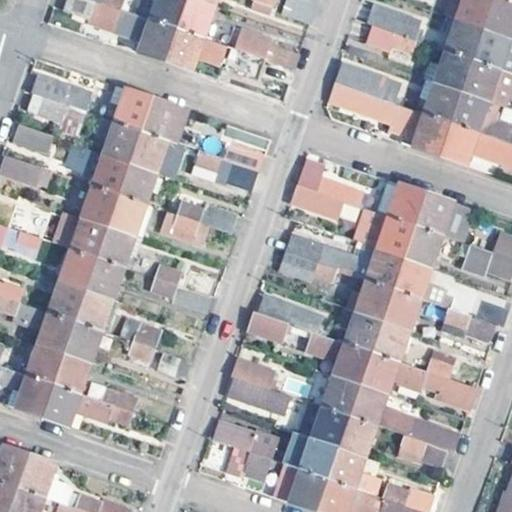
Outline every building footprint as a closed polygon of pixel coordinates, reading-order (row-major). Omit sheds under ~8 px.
[(138,52),(164,61),(175,28),(132,13),(119,9),(93,0),(63,0),(60,10),(87,19),(90,11),(102,15),(102,17),(114,21),(110,32),(141,43),(138,52)] [(93,0),(119,9),(121,0),(93,0)] [(145,0),(137,0),(132,13),(175,28),(185,0),(156,0),(155,3),(145,0)] [(193,0),(185,0),(175,28),(202,38),(213,7),(193,0)] [(274,0),(252,0),(250,9),(268,16),(274,0)] [(316,7),(294,0),(287,0),(282,15),(309,25),(316,7)] [(461,0),(450,0),(445,17),(455,20),(461,0)] [(481,29),(491,0),(461,0),(455,20),(481,29)] [(511,4),(498,0),(491,0),(481,29),(508,39),(511,26),(511,4)] [(364,24),(370,26),(414,41),(418,43),(420,36),(415,35),(417,28),(398,21),(400,15),(372,5),(364,24)] [(102,15),(90,11),(87,19),(86,24),(110,32),(114,21),(102,17),(102,15)] [(398,21),(417,28),(419,21),(400,15),(398,21)] [(455,20),(443,52),(470,61),(481,29),(455,20)] [(414,41),(370,26),(364,42),(387,51),(389,47),(409,54),(414,41)] [(175,28),(164,61),(190,71),(195,57),(219,65),(226,46),(202,38),(175,28)] [(270,39),(243,29),(239,38),(259,46),(255,56),(263,59),(269,44),(270,39)] [(511,40),(508,39),(481,29),(470,61),(497,70),(506,73),(511,75),(511,40)] [(239,38),(235,49),(255,56),(259,46),(239,38)] [(299,54),(269,44),(263,59),(294,70),(299,54)] [(409,54),(389,47),(387,51),(384,59),(405,66),(409,54)] [(459,92),(470,61),(443,52),(439,67),(427,63),(422,79),(424,80),(433,83),(459,92)] [(511,75),(506,73),(497,70),(470,61),(459,92),(498,106),(505,108),(511,88),(511,75)] [(338,66),(331,83),(397,106),(399,101),(393,99),(394,94),(395,92),(383,88),(384,83),(338,66)] [(39,76),(33,95),(83,112),(90,92),(39,76)] [(433,83),(424,80),(417,100),(426,103),(433,83)] [(397,106),(331,83),(326,101),(389,123),(387,130),(403,135),(405,128),(416,132),(411,147),(437,157),(440,149),(448,123),(422,114),(397,106)] [(396,87),(384,83),(383,88),(395,92),(396,87)] [(459,92),(433,83),(426,103),(422,114),(448,123),(459,92)] [(125,90),(116,87),(110,106),(119,109),(125,90)] [(119,109),(114,122),(140,131),(150,99),(125,90),(119,109)] [(498,106),(459,92),(448,123),(511,146),(511,132),(510,132),(511,128),(493,121),(498,106)] [(82,116),(83,112),(33,95),(27,110),(58,121),(60,118),(79,124),(82,116)] [(187,112),(150,99),(140,131),(176,144),(187,112)] [(79,124),(60,118),(58,121),(57,125),(76,132),(79,124)] [(140,131),(114,122),(101,118),(95,133),(108,138),(103,154),(128,163),(140,131)] [(440,149),(437,157),(464,166),(469,150),(511,165),(511,146),(448,123),(440,149)] [(52,136),(18,125),(11,142),(45,155),(52,136)] [(182,146),(176,144),(140,131),(128,163),(155,172),(172,178),(182,146)] [(226,143),(220,160),(258,173),(264,156),(226,143)] [(118,195),(128,163),(103,154),(76,145),(75,147),(72,146),(67,163),(89,171),(96,174),(92,186),(118,195)] [(215,172),(219,159),(200,152),(196,165),(215,172)] [(39,167),(5,156),(0,170),(0,173),(32,185),(39,167)] [(296,186),(344,203),(357,207),(360,197),(316,181),(320,169),(304,162),(296,186)] [(155,172),(128,163),(118,195),(144,204),(155,172)] [(52,172),(39,167),(32,185),(45,189),(52,172)] [(96,174),(89,171),(85,184),(92,186),(96,174)] [(387,218),(412,227),(423,194),(383,180),(377,200),(391,206),(387,218)] [(92,186),(81,217),(107,226),(118,195),(92,186)] [(344,203),(296,186),(290,204),(337,222),(344,203)] [(450,203),(423,194),(412,227),(439,236),(460,243),(471,211),(451,203),(450,203)] [(133,235),(144,204),(118,195),(107,226),(133,235)] [(391,206),(377,200),(373,213),(387,218),(391,206)] [(177,216),(205,225),(215,229),(229,233),(235,216),(203,206),(201,210),(182,203),(177,216)] [(412,227),(387,218),(373,213),(364,210),(354,242),(365,246),(401,258),(412,227)] [(70,250),(81,217),(64,212),(53,244),(70,250)] [(200,246),(205,225),(177,216),(166,212),(159,232),(200,246)] [(70,250),(95,259),(107,226),(81,217),(70,250)] [(215,229),(205,225),(200,246),(209,249),(215,229)] [(107,226),(95,259),(122,268),(127,254),(134,256),(141,238),(133,235),(107,226)] [(401,258),(428,267),(439,236),(412,227),(401,258)] [(20,233),(6,228),(0,247),(33,258),(35,250),(16,244),(20,233)] [(35,250),(38,239),(20,233),(16,244),(35,250)] [(511,237),(502,234),(494,255),(511,260),(511,237)] [(401,258),(365,246),(361,261),(294,237),(288,254),(340,272),(365,281),(390,290),(401,258)] [(511,260),(494,255),(461,243),(458,255),(467,258),(463,269),(483,277),(485,271),(511,279),(511,260)] [(95,259),(70,250),(59,281),(84,290),(95,259)] [(338,278),(340,272),(288,254),(281,271),(312,281),(314,276),(331,282),(333,276),(338,278)] [(390,290),(417,299),(439,307),(444,292),(446,293),(448,288),(433,283),(436,275),(426,272),(428,267),(401,258),(390,290)] [(122,268),(95,259),(84,290),(111,299),(122,268)] [(159,268),(155,280),(175,286),(179,275),(159,268)] [(24,283),(5,277),(1,286),(20,293),(24,283)] [(175,286),(155,280),(151,292),(169,299),(169,303),(202,315),(209,297),(175,286)] [(84,290),(59,281),(48,313),(73,322),(84,290)] [(350,292),(344,309),(380,321),(390,290),(365,281),(360,295),(350,292)] [(0,296),(22,304),(24,299),(20,298),(20,293),(1,286),(0,285),(0,296)] [(450,310),(476,320),(484,297),(456,287),(453,296),(446,293),(444,292),(439,307),(450,310)] [(100,331),(111,299),(84,290),(73,322),(100,331)] [(390,290),(380,321),(406,331),(417,299),(390,290)] [(22,304),(0,296),(0,310),(12,315),(11,319),(41,330),(37,344),(63,353),(73,322),(48,313),(22,304)] [(258,315),(287,325),(312,334),(316,322),(297,315),(299,309),(264,297),(258,315)] [(318,315),(299,309),(297,315),(316,322),(318,315)] [(379,322),(380,321),(344,309),(338,328),(347,332),(343,345),(369,354),(379,322)] [(498,327),(476,320),(450,310),(441,332),(463,339),(465,335),(492,344),(498,327)] [(287,325),(258,315),(255,314),(248,332),(281,344),(287,325)] [(117,337),(129,341),(163,353),(168,336),(159,333),(137,326),(135,319),(125,316),(117,337)] [(159,327),(135,319),(137,326),(159,333),(159,327)] [(406,331),(380,321),(379,322),(369,354),(396,363),(406,331)] [(63,353),(89,363),(100,331),(73,322),(63,353)] [(369,354),(343,345),(315,335),(309,353),(337,362),(332,376),(358,385),(369,354)] [(192,363),(163,353),(129,341),(126,349),(131,351),(130,356),(158,367),(157,370),(186,381),(192,363)] [(63,353),(37,344),(26,376),(52,385),(63,353)] [(436,349),(427,374),(446,381),(454,356),(436,349)] [(63,353),(52,385),(78,394),(89,363),(63,353)] [(358,385),(385,394),(389,381),(390,377),(400,381),(399,385),(421,393),(424,386),(442,393),(440,400),(469,410),(476,390),(446,381),(427,374),(396,363),(369,354),(358,385)] [(236,360),(230,377),(233,378),(263,388),(269,390),(275,373),(236,360)] [(0,367),(0,382),(12,386),(9,398),(17,401),(15,409),(40,418),(52,385),(26,376),(0,367)] [(346,417),(358,385),(332,376),(321,408),(346,417)] [(269,390),(263,388),(233,378),(226,396),(281,414),(288,397),(269,390)] [(78,394),(52,385),(40,418),(67,427),(72,410),(106,421),(107,418),(128,425),(132,413),(101,402),(78,394)] [(405,437),(448,451),(454,454),(460,436),(380,408),(385,394),(358,385),(346,417),(374,426),(405,437)] [(105,388),(101,402),(132,413),(136,400),(105,388)] [(293,434),(295,435),(335,449),(346,417),(321,408),(304,402),(293,434)] [(335,449),(362,458),(374,426),(346,417),(335,449)] [(210,440),(233,448),(267,460),(275,436),(256,429),(253,433),(218,420),(210,440)] [(284,466),(299,471),(325,480),(335,449),(295,435),(284,466)] [(448,451),(405,437),(398,459),(417,466),(420,460),(443,468),(448,451)] [(0,482),(16,488),(27,456),(1,447),(0,449),(0,482)] [(277,463),(267,460),(233,448),(225,473),(241,478),(243,475),(245,466),(264,473),(265,469),(274,472),(277,463)] [(362,458),(335,449),(325,480),(352,489),(362,458)] [(16,488),(43,498),(58,503),(64,505),(68,493),(69,490),(65,485),(49,480),(54,465),(27,456),(16,488)] [(511,511),(511,462),(510,467),(511,467),(511,471),(498,511),(511,511)] [(264,473),(245,466),(243,475),(262,482),(264,473)] [(288,503),(299,471),(284,466),(273,498),(288,503)] [(313,511),(325,480),(299,471),(288,503),(313,511)] [(391,479),(384,500),(403,507),(411,485),(391,479)] [(352,489),(325,480),(313,511),(371,511),(372,511),(373,511),(379,511),(384,500),(352,489)] [(0,511),(7,511),(16,488),(0,482),(0,511)] [(16,488),(7,511),(37,511),(43,498),(16,488)] [(68,493),(64,505),(86,511),(96,511),(99,502),(68,493)] [(417,511),(403,507),(384,500),(379,511),(417,511)] [(86,511),(64,505),(58,503),(55,511),(86,511)]
